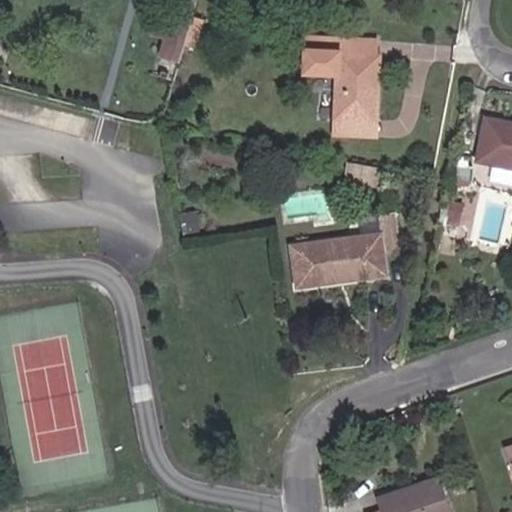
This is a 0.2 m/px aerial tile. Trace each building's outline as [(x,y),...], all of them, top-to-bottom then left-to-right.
[(172,0),(167,19),(161,40),(156,61),(175,66),(180,47),(187,21),(192,3),(180,0),(172,0)] [(153,16),(148,37),(161,40),(167,19),(153,16)] [(191,51),(198,24),(187,21),(180,47),(191,51)] [(364,34),(297,33),(295,68),(326,69),(324,132),(347,133),(348,113),(370,114),(372,48),(363,48),(364,34)] [(370,114),(348,113),(347,133),(369,134),(370,114)] [(511,119),(480,113),(470,157),(492,162),(511,165),(511,119)] [(372,187),(375,168),(346,162),(341,182),(372,187)] [(511,165),(492,162),(490,174),(511,177),(511,165)] [(459,201),(449,199),(444,222),(454,224),(459,201)] [(287,245),(292,286),(324,282),(323,275),(362,270),(362,275),(383,272),(380,250),(399,247),(395,208),(375,211),(377,233),(287,245)] [(382,498),(386,509),(386,511),(453,511),(443,478),(382,498)]
